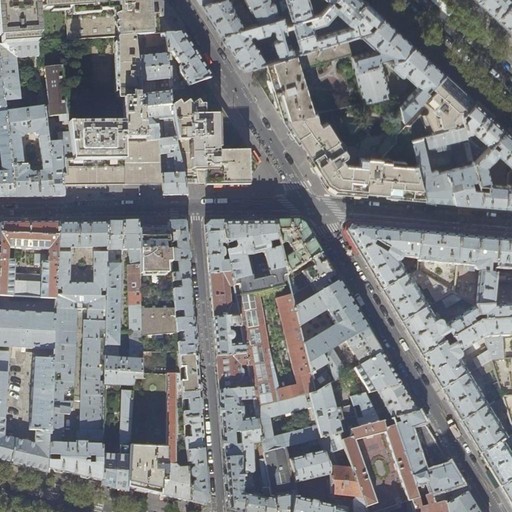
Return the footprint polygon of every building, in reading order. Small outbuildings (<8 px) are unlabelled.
[(0,0),(0,42),(0,46),(36,43),(34,10),(44,9),(44,10),(65,9),(67,41),(117,38),(135,36),(160,35),(158,13),(151,13),(150,0),(0,0)] [(215,0),(213,1),(201,4),(211,20),(220,35),(250,27),(249,23),(243,24),(228,0),(231,0),(232,0),(233,0),(215,0)] [(244,0),(257,25),(276,19),(274,12),(276,11),(274,2),(272,3),(271,0),(244,0)] [(277,0),(282,18),(284,24),(302,19),(308,17),(313,16),(308,0),(325,0),(330,3),(332,0),(277,0)] [(364,0),(332,0),(330,3),(320,13),(313,16),(308,17),(310,23),(305,24),(302,19),(284,24),(286,30),(293,28),(295,37),(314,32),(313,28),(326,24),(336,13),(346,22),(346,21),(365,1),(364,0)] [(478,0),(477,2),(486,10),(496,19),(511,2),(508,0),(478,0)] [(511,0),(511,2),(496,19),(510,32),(511,33),(511,0)] [(373,8),(365,1),(346,21),(351,26),(316,37),(314,32),(295,37),(299,49),(292,51),(293,54),(312,48),(311,44),(317,43),(318,47),(347,38),(358,35),(371,31),(383,17),(373,8)] [(371,31),(358,35),(376,50),(352,57),(356,70),(379,63),(378,59),(391,56),(392,60),(402,57),(413,45),(397,30),(383,17),(371,31)] [(284,24),(282,18),(276,19),(257,25),(250,27),(220,35),(231,52),(242,70),(265,63),(293,54),(292,51),(290,45),(286,46),(283,36),(287,35),(286,30),(284,24)] [(165,34),(167,54),(172,54),(181,67),(179,68),(180,75),(184,81),(180,83),(181,89),(204,81),(210,78),(192,51),(181,33),(165,34)] [(162,184),(163,195),(188,195),(182,169),(176,138),(170,102),(171,102),(170,90),(168,69),(167,54),(165,34),(160,35),(135,36),(147,142),(159,141),(160,154),(162,184)] [(147,142),(135,36),(117,38),(118,100),(123,100),(124,122),(69,123),(70,133),(73,158),(66,159),(67,175),(62,175),(63,185),(73,185),(109,185),(137,184),(162,184),(160,154),(159,141),(147,142)] [(347,38),(318,47),(312,48),(293,54),(265,63),(272,87),(281,119),(315,112),(316,112),(316,111),(313,111),(300,70),(351,53),(347,38)] [(36,43),(0,46),(0,45),(0,59),(15,197),(35,197),(63,197),(63,185),(62,175),(67,175),(66,159),(73,158),(70,133),(57,134),(58,142),(49,143),(46,117),(58,115),(58,121),(68,120),(62,66),(44,67),(48,106),(20,110),(15,59),(38,57),(37,43),(36,43)] [(402,57),(392,60),(385,62),(399,75),(400,75),(400,76),(401,76),(402,76),(403,75),(404,75),(404,74),(418,87),(405,101),(398,100),(403,119),(420,100),(444,73),(429,60),(413,45),(402,57)] [(0,196),(15,197),(0,59),(0,162),(1,173),(0,172),(0,196)] [(379,63),(356,70),(355,70),(364,102),(389,97),(380,63),(379,63)] [(365,195),(365,191),(384,193),(385,197),(409,199),(425,200),(412,141),(422,138),(427,137),(465,128),(463,116),(475,101),(459,87),(444,73),(420,100),(427,106),(428,107),(428,109),(428,110),(426,112),(424,113),(422,113),(421,112),(409,125),(404,126),(397,133),(396,140),(381,158),(380,159),(359,157),(358,165),(345,164),(341,158),(345,155),(345,151),(343,148),(342,148),(335,139),(337,138),(326,122),(320,126),(317,121),(315,112),(281,119),(293,138),(296,143),(299,141),(310,158),(308,160),(315,171),(324,186),(326,189),(330,191),(334,192),(358,194),(365,195)] [(215,99),(204,81),(181,89),(180,89),(173,89),(170,90),(171,102),(170,102),(176,138),(182,169),(190,169),(196,169),(196,175),(198,184),(211,184),(227,184),(243,183),(249,183),(258,166),(242,141),(229,121),(215,99)] [(489,115),(475,101),(463,116),(465,128),(473,164),(505,129),(489,115)] [(465,128),(427,137),(429,148),(446,156),(454,154),(458,168),(442,172),(441,170),(436,172),(436,171),(429,173),(422,138),(412,141),(425,200),(425,201),(440,203),(467,205),(467,204),(470,204),(482,205),(473,164),(465,128)] [(511,135),(505,129),(473,164),(482,205),(492,206),(505,207),(507,186),(491,184),(487,167),(498,155),(511,167),(511,135)] [(273,221),(279,245),(286,243),(293,255),(282,259),(286,275),(292,272),(295,276),(311,267),(308,262),(321,253),(311,238),(303,224),(297,220),(288,221),(273,221)] [(107,222),(105,291),(105,296),(105,309),(103,370),(133,372),(141,372),(140,335),(138,229),(138,221),(124,221),(122,221),(122,222),(107,222)] [(168,229),(169,242),(175,242),(175,249),(172,249),(173,261),(171,261),(172,282),(190,280),(188,253),(185,224),(182,221),(168,222),(168,229)] [(220,245),(226,244),(222,221),(214,221),(209,221),(205,225),(207,250),(209,274),(231,272),(229,261),(221,262),(221,258),(223,258),(224,257),(224,256),(225,255),(223,249),(222,248),(220,248),(220,245)] [(226,244),(229,261),(231,272),(233,286),(233,287),(238,286),(241,297),(257,293),(283,286),(281,281),(283,276),(286,276),(286,275),(282,259),(279,245),(273,221),(247,221),(222,221),(226,244)] [(55,308),(59,308),(76,308),(80,308),(84,309),(87,309),(105,309),(105,296),(100,295),(100,290),(105,291),(107,222),(83,223),(58,223),(56,289),(60,290),(60,295),(55,294),(55,298),(55,308)] [(27,223),(0,223),(0,226),(0,295),(55,298),(55,294),(56,289),(58,223),(27,223)] [(401,257),(418,259),(420,231),(385,228),(350,225),(346,232),(369,270),(382,291),(407,276),(398,262),(399,261),(400,260),(401,257)] [(154,229),(138,229),(140,335),(177,333),(176,319),(172,282),(171,261),(169,242),(168,229),(154,229)] [(440,233),(420,231),(418,259),(418,261),(457,265),(459,235),(440,233)] [(477,236),(459,235),(457,265),(467,266),(467,270),(468,271),(475,272),(475,270),(477,271),(478,272),(475,306),(492,306),(492,305),(494,282),(494,277),(494,274),(489,274),(490,264),(495,265),(498,238),(477,236)] [(511,239),(498,238),(495,265),(495,268),(511,270),(511,239)] [(323,257),(321,253),(308,262),(311,267),(295,276),(287,281),(288,285),(290,291),(291,296),(294,308),(338,281),(323,257)] [(417,270),(407,276),(382,291),(394,311),(401,323),(427,308),(415,287),(419,285),(423,291),(427,288),(436,303),(441,300),(454,293),(417,270)] [(233,286),(231,272),(209,274),(211,296),(213,318),(239,316),(237,304),(229,305),(230,304),(230,302),(230,294),(229,294),(229,286),(233,286)] [(190,280),(172,282),(176,319),(193,318),(191,299),(190,280)] [(350,302),(338,281),(294,308),(298,326),(325,310),(334,324),(302,344),(314,393),(328,384),(331,382),(335,380),(320,355),(331,349),(345,341),(366,328),(350,302)] [(511,291),(511,292),(510,293),(510,300),(511,301),(511,303),(492,305),(492,306),(475,306),(474,306),(479,322),(511,320),(510,315),(511,314),(511,291)] [(257,293),(241,297),(235,298),(237,304),(239,316),(241,327),(244,344),(245,354),(247,365),(250,378),(252,389),(254,400),(254,405),(256,404),(257,408),(259,407),(314,393),(302,344),(298,326),(294,308),(291,296),(276,300),(287,347),(269,352),(257,293)] [(464,299),(454,293),(441,300),(447,309),(464,299)] [(452,338),(479,322),(474,306),(442,324),(441,323),(441,321),(437,315),(433,317),(427,308),(401,323),(404,327),(421,357),(444,343),(441,337),(449,333),(452,338)] [(72,402),(76,308),(59,308),(59,313),(55,313),(55,314),(53,349),(53,356),(52,372),(57,373),(57,381),(52,381),(49,469),(70,474),(101,481),(101,455),(103,384),(103,370),(105,309),(87,309),(86,316),(86,320),(83,319),(78,430),(75,433),(75,437),(67,436),(66,441),(60,441),(60,430),(61,430),(62,421),(61,420),(61,414),(69,415),(69,408),(72,402)] [(53,349),(55,314),(0,311),(0,346),(20,347),(23,347),(53,349)] [(241,327),(239,316),(213,318),(214,334),(216,357),(245,354),(244,344),(229,345),(228,341),(230,341),(232,339),(233,338),(233,336),(232,335),(231,333),(229,332),(228,332),(227,328),(241,327)] [(193,318),(176,319),(177,333),(179,356),(196,354),(194,333),(193,318)] [(511,324),(511,325),(511,320),(479,322),(484,338),(488,351),(491,360),(503,359),(501,336),(511,335),(511,324)] [(484,338),(479,322),(452,338),(455,343),(447,348),(444,343),(421,357),(429,370),(441,390),(467,374),(462,365),(465,363),(465,362),(462,355),(460,355),(459,353),(484,338)] [(366,328),(345,341),(360,365),(381,352),(373,339),(366,328)] [(346,373),(331,349),(320,355),(335,380),(346,373)] [(491,360),(488,351),(473,360),(477,368),(491,360)] [(7,353),(0,352),(0,460),(15,464),(48,473),(49,469),(52,381),(52,372),(53,356),(47,356),(47,358),(32,358),(28,431),(35,431),(35,441),(34,444),(3,437),(7,353)] [(377,390),(400,384),(388,365),(381,352),(360,365),(354,369),(368,393),(377,390)] [(196,354),(179,356),(180,367),(184,367),(184,370),(184,377),(185,377),(185,381),(181,381),(182,393),(199,391),(197,373),(196,354)] [(247,365),(245,354),(216,357),(217,373),(219,391),(252,389),(250,378),(242,378),(241,369),(240,368),(240,366),(247,365)] [(494,369),(491,360),(477,368),(482,376),(494,369)] [(133,372),(103,370),(103,384),(132,385),(133,372)] [(346,373),(335,380),(331,382),(335,388),(344,382),(343,379),(351,374),(349,371),(346,373)] [(141,373),(141,372),(133,372),(132,385),(132,391),(127,487),(140,490),(159,495),(160,483),(166,484),(167,374),(141,373)] [(188,471),(187,461),(186,451),(181,451),(181,467),(178,468),(174,464),(174,373),(167,374),(166,484),(160,483),(159,495),(170,497),(190,502),(188,471)] [(486,406),(467,374),(441,390),(449,402),(461,422),(486,406)] [(488,389),(495,401),(502,396),(498,383),(488,389)] [(256,414),(257,418),(259,430),(261,442),(262,448),(267,447),(268,452),(284,448),(301,443),(317,439),(338,433),(340,433),(328,384),(314,393),(259,407),(260,412),(256,413),(256,414)] [(400,384),(377,390),(386,409),(374,413),(364,394),(351,398),(353,406),(358,405),(362,418),(357,420),(359,428),(392,419),(397,418),(417,412),(406,395),(400,384)] [(254,400),(252,389),(219,391),(221,423),(224,458),(240,458),(239,433),(259,430),(257,418),(242,420),(242,406),(239,404),(239,402),(254,400)] [(119,457),(101,455),(101,481),(101,486),(113,489),(127,492),(127,487),(132,391),(121,390),(118,447),(119,447),(119,457)] [(199,391),(182,393),(184,418),(201,417),(200,403),(199,391)] [(353,406),(351,398),(351,397),(341,402),(338,406),(346,431),(359,428),(357,420),(353,406)] [(506,438),(486,406),(461,422),(469,435),(480,454),(506,438)] [(417,412),(397,418),(399,423),(394,425),(418,498),(419,498),(425,496),(432,494),(434,504),(445,502),(446,505),(465,492),(448,462),(442,464),(443,467),(436,469),(432,458),(437,457),(439,455),(442,453),(436,443),(427,429),(417,412)] [(201,417),(184,418),(186,450),(204,449),(202,430),(201,417)] [(392,419),(359,428),(346,431),(340,433),(338,433),(364,511),(412,511),(410,501),(418,498),(394,425),(392,419)] [(251,444),(261,442),(259,430),(239,433),(240,458),(241,483),(240,483),(241,494),(242,507),(241,511),(273,511),(263,453),(263,451),(258,452),(260,460),(258,460),(261,477),(258,478),(259,488),(260,488),(261,490),(262,498),(258,497),(258,495),(251,494),(251,474),(253,471),(251,444)] [(364,511),(338,433),(317,439),(319,444),(322,451),(328,468),(328,475),(329,495),(355,498),(352,501),(352,511),(345,511),(336,509),(335,511),(332,511),(331,511),(330,511),(364,511)] [(511,434),(506,438),(480,454),(489,468),(500,487),(511,480),(511,458),(506,449),(511,445),(511,434)] [(317,439),(301,443),(302,448),(308,447),(319,444),(317,439)] [(284,448),(268,452),(263,453),(273,511),(290,511),(293,499),(296,499),(296,498),(294,484),(292,474),(288,460),(284,448)] [(204,449),(186,450),(186,451),(187,461),(191,461),(190,462),(190,463),(191,464),(191,465),(192,465),(193,465),(193,468),(192,468),(191,468),(190,469),(190,470),(189,471),(188,471),(190,502),(195,503),(204,505),(208,501),(204,449)] [(322,451),(288,460),(292,474),(294,484),(328,475),(328,468),(322,451)] [(226,477),(228,511),(230,511),(241,511),(242,507),(241,494),(240,483),(241,483),(240,458),(224,458),(226,477)] [(511,480),(500,487),(509,502),(511,506),(511,480)] [(465,492),(446,505),(447,511),(477,511),(475,508),(465,492)] [(419,498),(418,498),(410,501),(412,511),(442,511),(447,511),(446,505),(445,502),(434,504),(432,494),(425,496),(427,506),(421,507),(419,498)] [(330,506),(296,498),(296,499),(293,499),(290,511),(330,511),(331,511),(330,506)]
